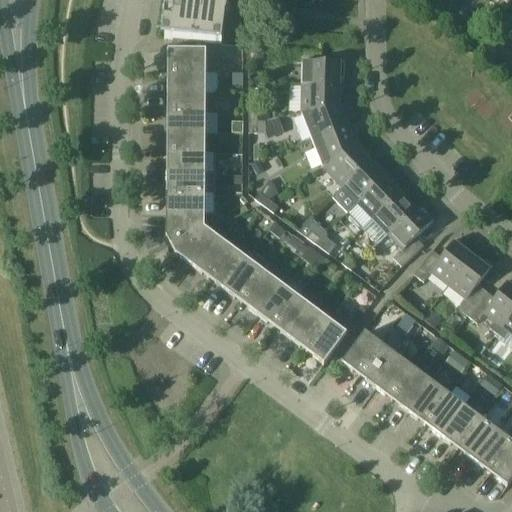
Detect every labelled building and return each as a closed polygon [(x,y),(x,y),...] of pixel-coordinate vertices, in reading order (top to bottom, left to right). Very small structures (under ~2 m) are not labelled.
[(169,0),(169,2),(165,24),(164,41),(172,42),(171,53),(205,54),(206,45),(221,46),(224,19),(228,1),(227,0),(169,0)] [(302,87),(339,88),(339,82),(344,82),(345,65),(321,65),(321,54),(290,53),(281,52),(280,65),(302,65),(302,87)] [(167,74),(205,74),(205,54),(171,53),(167,53),(167,74)] [(167,74),(167,95),(205,95),(205,74),(167,74)] [(339,109),(339,88),(302,87),(301,116),(339,109)] [(166,115),(205,116),(205,95),(167,95),(166,115)] [(346,128),(339,109),(301,116),(312,143),(346,128)] [(249,124),(257,124),(257,112),(249,112),(249,124)] [(166,115),(166,136),(205,136),(205,116),(166,115)] [(257,124),(249,124),(248,136),(257,136),(257,124)] [(349,134),(346,128),(312,143),(322,169),(359,146),(353,132),(349,134)] [(205,136),(166,136),(166,157),(204,157),(205,136)] [(369,157),(359,146),(322,169),(342,190),(373,168),(365,160),(369,157)] [(166,157),(166,177),(204,178),(204,157),(166,157)] [(373,168),(342,190),(357,205),(387,176),(376,165),(373,168)] [(399,188),(387,176),(357,205),(372,222),(399,196),(395,191),(399,188)] [(204,178),(166,177),(166,198),(204,198),(204,178)] [(264,209),(269,202),(259,195),(254,202),(264,209)] [(372,222),(386,236),(413,210),(399,196),(372,222)] [(166,198),(165,219),(204,219),(204,198),(166,198)] [(269,202),(264,209),(273,216),(278,209),(269,202)] [(418,215),(413,210),(386,236),(402,252),(393,261),(401,270),(424,249),(416,240),(433,224),(421,212),(418,215)] [(204,230),(204,219),(165,219),(165,239),(170,248),(204,231),(204,230)] [(204,231),(170,248),(175,257),(190,269),(213,238),(204,231)] [(318,249),(325,239),(323,238),(321,241),(311,234),(306,240),(318,249)] [(230,251),(213,238),(190,269),(207,281),(230,251)] [(325,239),(318,249),(329,257),(336,248),(325,239)] [(442,260),(433,253),(414,278),(424,285),(431,276),(448,289),(471,259),(467,255),(469,252),(456,241),(442,260)] [(325,261),(309,249),(301,260),(317,272),(325,261)] [(246,263),(230,251),(207,281),(224,294),(246,263)] [(467,319),(486,294),(477,288),(492,269),(479,258),(476,262),(471,259),(448,289),(465,302),(458,312),(467,319)] [(356,267),(346,260),(341,266),(351,273),(356,267)] [(263,275),(246,263),(224,294),(240,306),(263,275)] [(263,275),(240,306),(257,318),(280,288),(263,275)] [(486,294),(467,319),(477,326),(484,316),(501,329),(511,315),(511,284),(509,282),(495,301),(486,294)] [(296,300),(280,288),(257,318),(273,331),(296,300)] [(313,312),(296,300),(273,331),(290,343),(313,312)] [(329,325),(313,312),(290,343),(306,355),(329,325)] [(511,353),(511,315),(501,329),(511,337),(511,350),(511,352),(511,353)] [(346,337),(329,325),(306,355),(323,368),(346,337)] [(374,391),(397,360),(390,355),(403,337),(395,331),(382,349),(358,379),(374,391)] [(358,379),(382,349),(364,336),(341,366),(358,379)] [(454,353),(453,354),(445,364),(460,376),(469,365),(469,364),(454,353)] [(391,403),(414,373),(397,360),(374,391),(391,403)] [(414,373),(391,403),(408,416),(430,385),(414,373)] [(430,385),(408,416),(424,428),(447,397),(430,385)] [(447,397),(424,428),(441,440),(464,410),(447,397)] [(464,410),(441,440),(457,453),(480,422),(464,410)] [(480,422),(457,453),(474,465),(497,434),(480,422)] [(511,448),(511,445),(497,434),(474,465),(490,477),(511,448)] [(511,448),(490,477),(506,489),(511,481),(511,448)]
